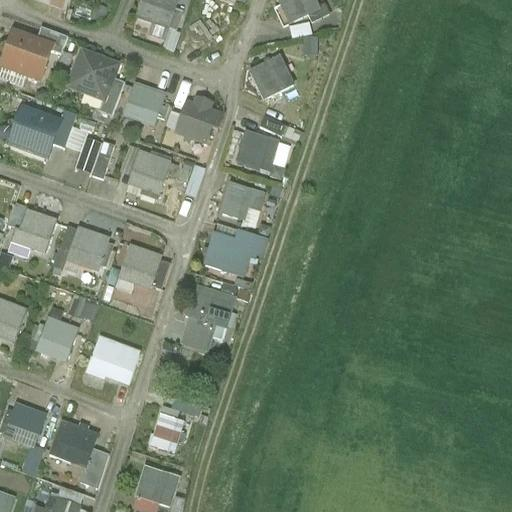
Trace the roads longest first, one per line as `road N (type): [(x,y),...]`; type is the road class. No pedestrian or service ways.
road 1 (track): [(357,0),(192,511)]
road 2 (residential): [(190,232),(0,163)]
road 3 (residential): [(190,232),(133,415)]
road 4 (residential): [(236,84),(190,232)]
road 5 (residential): [(0,367),(133,415)]
road 6 (residential): [(236,84),(117,43)]
road 7 (residential): [(117,43),(0,1)]
